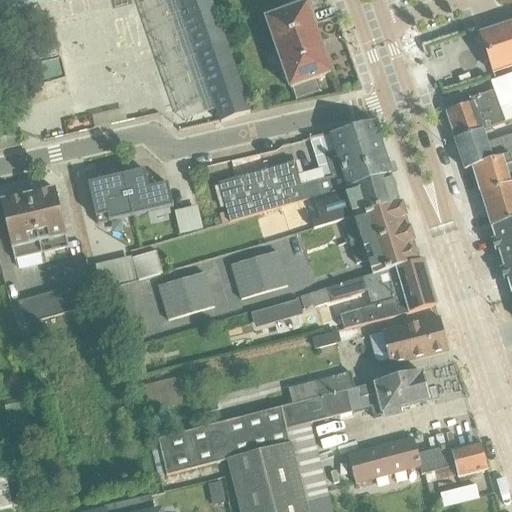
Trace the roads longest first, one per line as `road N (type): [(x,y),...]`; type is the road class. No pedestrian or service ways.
road 1 (residential): [(0,168),(149,135),(174,150),(398,96)]
road 2 (tertiary): [(511,425),(398,96)]
